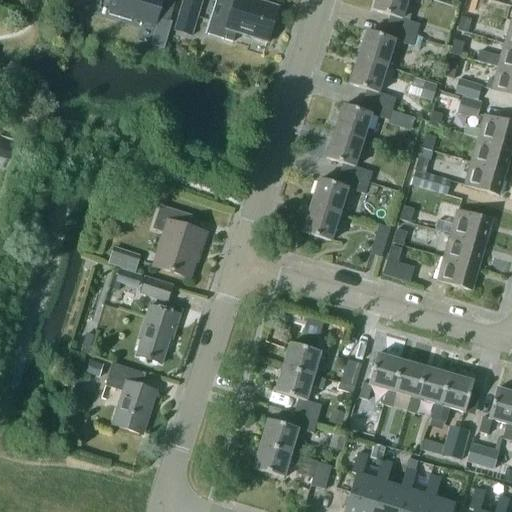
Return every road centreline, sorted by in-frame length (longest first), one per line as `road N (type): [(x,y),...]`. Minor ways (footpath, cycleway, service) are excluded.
road 1 (residential): [(511,345),(238,260)]
road 2 (residential): [(238,260),(324,0)]
road 3 (residential): [(163,499),(238,260)]
